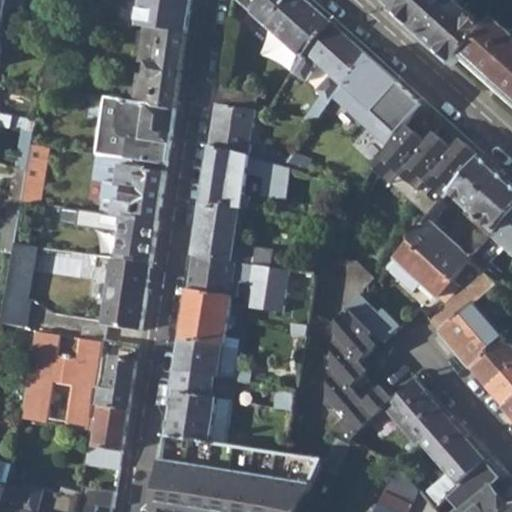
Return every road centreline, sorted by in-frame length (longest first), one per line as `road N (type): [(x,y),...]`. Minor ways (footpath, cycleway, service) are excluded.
road 1 (residential): [(131,511),(211,0)]
road 2 (residential): [(338,0),(511,154)]
road 3 (residential): [(406,341),(511,458)]
